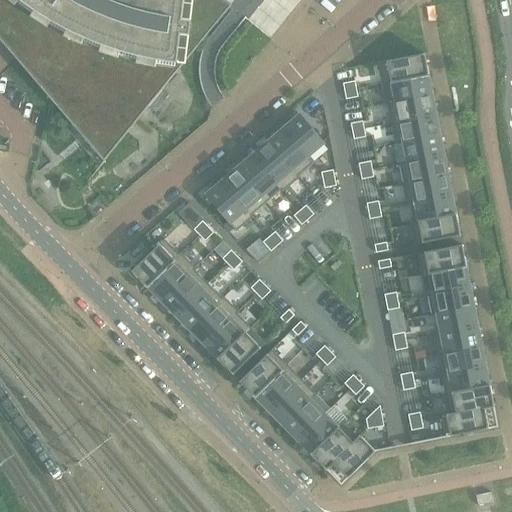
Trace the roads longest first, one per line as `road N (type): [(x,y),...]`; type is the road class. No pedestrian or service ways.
road 1 (residential): [(68,267),(381,0)]
road 2 (residential): [(68,267),(298,500)]
